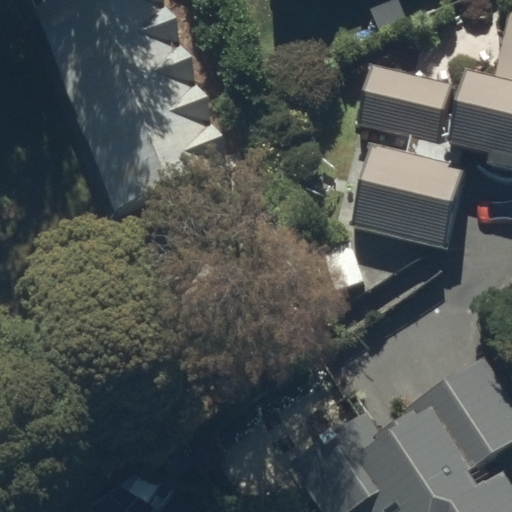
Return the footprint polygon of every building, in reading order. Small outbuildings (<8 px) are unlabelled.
[(36,0),(123,233),(235,192),(163,0),(36,0)] [(283,0),(278,11),(290,15),(304,15),(315,11),(325,4),(331,0),(283,0)] [(378,160),(359,242),(451,264),(470,183),(464,182),(466,172),(499,180),(497,192),(511,195),(511,38),(497,102),(476,97),(468,130),(453,127),(459,99),(378,80),(364,140),(414,152),(410,168),(378,160)] [(327,262),(341,301),(368,291),(355,252),(327,262)] [(511,511),(511,491),(509,487),(485,503),(475,489),(511,464),(511,406),(490,373),(413,424),(417,429),(386,449),(371,426),(297,475),(321,511),(511,511)]
